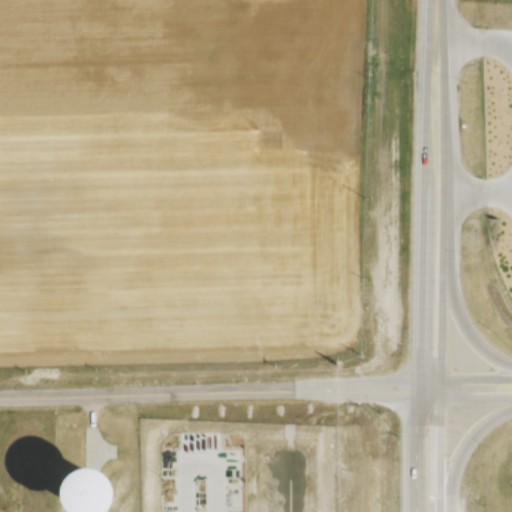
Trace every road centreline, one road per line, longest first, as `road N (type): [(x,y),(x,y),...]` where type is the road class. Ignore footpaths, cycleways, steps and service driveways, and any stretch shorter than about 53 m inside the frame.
road 1 (residential): [(0,384),(292,377)]
road 2 (trunk): [(424,184),(421,383)]
road 3 (trunk): [(433,0),(424,184)]
road 4 (trunk): [(445,145),(437,0)]
road 5 (trunk): [(441,511),(463,434),(511,395)]
road 6 (residential): [(423,364),(292,377)]
road 7 (residential): [(292,377),(421,383)]
road 8 (trunk): [(511,349),(466,318),(446,247)]
road 9 (trunk): [(421,383),(418,511)]
road 10 (trunk): [(437,511),(442,385)]
